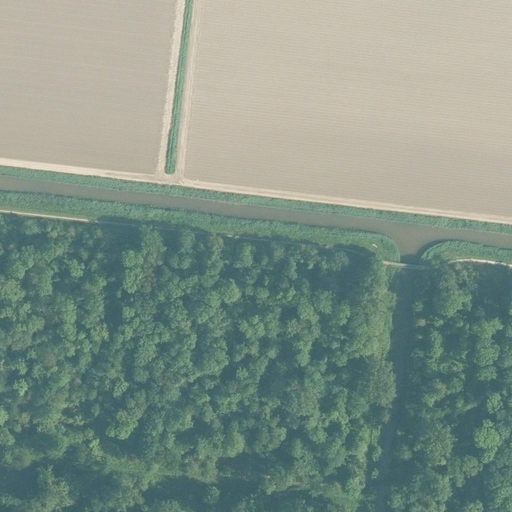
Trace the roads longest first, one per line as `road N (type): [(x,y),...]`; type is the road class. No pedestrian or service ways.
road 1 (track): [(511,221),(0,164)]
road 2 (track): [(176,47),(161,181)]
road 3 (track): [(194,50),(179,183)]
